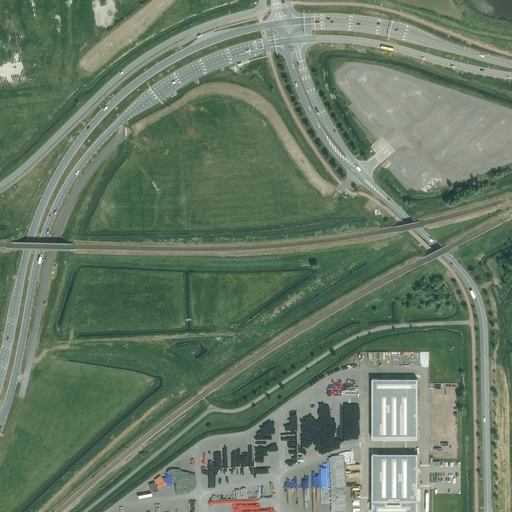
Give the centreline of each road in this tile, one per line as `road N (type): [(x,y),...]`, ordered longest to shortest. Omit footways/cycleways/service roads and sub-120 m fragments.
road 1 (primary): [(0,425),(39,250),(78,167),(169,82),(222,56),(282,41)]
road 2 (primary): [(279,23),(167,62),(84,134),(33,228),(0,380)]
road 3 (tertiary): [(0,185),(153,50),(255,11),(263,0)]
road 4 (tertiary): [(398,211),(467,279),(479,304),(487,500)]
road 5 (primary): [(511,65),(386,27),(291,22)]
road 6 (primary): [(294,40),(381,44),(511,76)]
road 7 (tertiary): [(282,41),(323,139),(398,211)]
road 8 (tertiary): [(398,211),(336,139),(294,40)]
